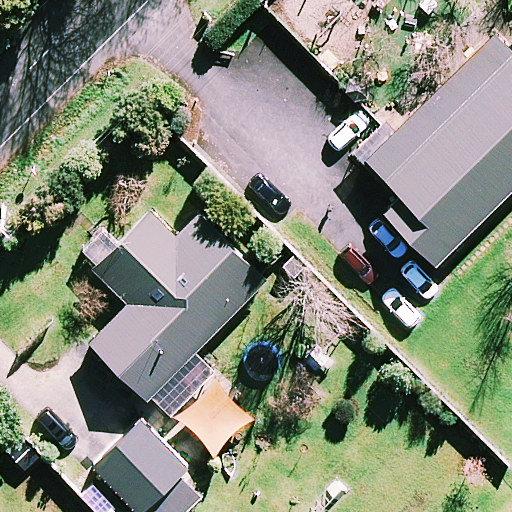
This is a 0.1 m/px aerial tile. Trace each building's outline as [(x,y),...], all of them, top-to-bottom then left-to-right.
[(350,25),(326,0),(309,0),(297,12),(329,45),(350,25)] [(390,0),(351,0),(371,19),(390,0)] [(511,187),(511,49),(495,33),(365,160),(400,196),(383,212),(434,264),(511,187)] [(210,369),(193,353),(263,279),(195,215),(175,237),(147,211),(93,268),(130,303),(91,345),(143,394),(166,415),(210,369)] [(140,511),(187,465),(141,419),(94,467),(138,511),(140,511)] [(268,511),(208,461),(164,511),(268,511)]
